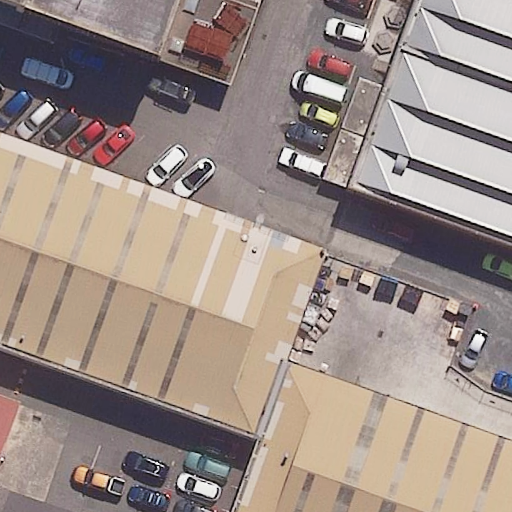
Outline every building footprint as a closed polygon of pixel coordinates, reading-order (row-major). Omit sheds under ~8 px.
[(185,0),(0,0),(0,9),(161,68),(185,0)] [(511,0),(427,0),(360,185),(511,240),(511,0)] [(339,242),(0,119),(0,333),(271,432),(339,242)] [(511,511),(511,428),(309,356),(251,511),(511,511)] [(6,511),(45,404),(0,387),(0,511),(6,511)]
